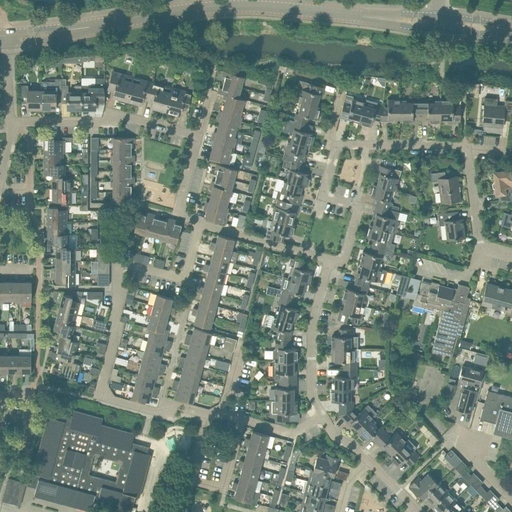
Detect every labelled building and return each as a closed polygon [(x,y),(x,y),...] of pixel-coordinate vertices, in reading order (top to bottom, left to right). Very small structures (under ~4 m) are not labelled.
[(82,62),(82,56),(62,58),(62,63),(80,64),(80,67),(82,67),(82,62)] [(244,82),(245,77),(224,71),(222,76),(225,77),(224,83),(241,87),(248,90),(249,90),(251,84),(244,82)] [(127,101),(133,78),(112,72),(110,80),(108,90),(114,91),(113,97),(127,101)] [(148,100),(152,83),(133,78),(127,101),(141,104),(142,99),(148,100)] [(55,96),(58,96),(58,79),(55,79),(55,82),(48,82),(48,91),(41,91),(41,109),(55,109),(55,96)] [(81,109),(81,86),(74,85),(74,92),(67,92),(67,86),(65,86),(65,79),(61,79),(58,79),(58,96),(61,96),(61,103),(67,103),(67,109),(81,109)] [(88,86),(81,86),(81,109),(95,109),(95,103),(104,104),(105,79),(95,79),(95,92),(88,92),(88,86)] [(324,87),(308,83),(299,80),(297,88),(293,100),(301,102),(320,107),(317,106),(320,95),(322,95),(324,87)] [(165,111),(172,88),(152,83),(148,100),(153,102),(151,107),(165,111)] [(241,87),(224,83),(222,89),(219,88),(218,93),(224,94),(240,98),(246,100),(248,90),(241,87)] [(41,109),(41,91),(28,91),(28,85),(21,85),(21,103),(27,103),(27,109),(41,109)] [(191,93),(172,88),(165,111),(179,115),(181,109),(186,111),(191,93)] [(268,102),(270,96),(265,94),(260,93),(257,103),(267,106),(268,102)] [(244,105),(246,100),(240,98),(224,94),(223,99),(225,99),(224,105),(241,110),(243,104),(244,105)] [(359,123),(365,100),(346,94),(344,101),(340,117),(347,120),(348,117),(359,120),(358,123),(359,123)] [(380,121),(382,107),(381,107),(376,106),(375,108),(364,105),(365,100),(359,123),(371,126),(373,119),(380,121)] [(400,122),(400,100),(388,100),(388,107),(382,107),(380,121),(388,121),(388,119),(400,119),(400,122)] [(413,115),(420,114),(420,101),(412,100),(412,103),(401,103),(401,100),(400,100),(400,122),(413,122),(413,115)] [(440,122),(440,100),(440,103),(428,103),(428,101),(420,101),(420,114),(427,114),(427,122),(440,122)] [(460,122),(460,100),(440,100),(440,122),(449,122),(449,119),(452,119),(452,122),(460,122)] [(504,114),(511,114),(511,101),(505,101),(504,106),(484,104),(482,125),(503,127),(504,114)] [(316,119),(320,107),(301,102),(298,113),(296,113),(294,121),(307,124),(309,117),(316,119)] [(241,110),(224,105),(222,111),(219,111),(218,115),(240,121),(241,117),(240,116),(241,110)] [(239,126),(240,121),(218,115),(217,120),(220,120),(218,126),(235,131),(237,126),(239,126)] [(307,124),(294,121),(286,119),(283,132),(292,134),(291,140),(288,139),(288,140),(306,145),(306,144),(309,145),(312,134),(305,132),(307,124)] [(235,131),(218,126),(217,132),(214,131),(213,136),(234,142),(236,138),(234,137),(235,131)] [(233,147),(234,142),(213,136),(211,140),(214,141),(213,147),(230,152),(231,146),(233,147)] [(62,153),(62,141),(65,141),(65,137),(44,137),(44,150),(53,150),(53,153),(62,153)] [(88,138),(76,138),(76,143),(81,143),(81,153),(88,153),(88,138)] [(134,138),(120,138),(111,138),(111,143),(113,143),(112,149),(131,149),(131,143),(134,143),(134,138)] [(306,145),(288,140),(285,152),(283,159),(290,161),(303,165),(305,157),(303,157),(304,153),(309,155),(311,147),(306,145)] [(230,152),(213,147),(211,153),(208,152),(207,157),(228,163),(230,158),(228,158),(230,152)] [(131,155),(131,149),(112,149),(112,154),(111,154),(111,160),(134,160),(134,155),(131,155)] [(62,164),(62,153),(53,153),(53,150),(44,150),(44,162),(53,162),(53,165),(65,165),(65,164),(62,164)] [(134,164),(134,160),(111,160),(111,164),(112,164),(112,170),(131,171),(131,164),(134,164)] [(301,172),(303,165),(290,161),(288,169),(290,169),(287,180),(284,179),(284,180),(305,186),(309,174),(301,172)] [(64,177),(65,165),(53,165),(53,162),(44,162),(44,174),(53,174),(53,177),(63,177),(64,177)] [(238,170),(216,164),(215,169),(218,170),(216,176),(233,180),(234,174),(237,175),(238,170)] [(398,178),(400,171),(396,170),(380,165),(377,173),(380,174),(377,185),(374,184),(374,185),(396,191),(399,179),(398,178)] [(131,177),(131,171),(112,170),(112,176),(110,176),(110,181),(134,181),(134,177),(131,177)] [(496,195),(498,195),(499,201),(511,203),(511,190),(511,184),(511,183),(511,172),(510,172),(510,170),(493,172),(496,195)] [(431,173),(431,180),(438,179),(441,203),(460,200),(457,177),(446,178),(445,172),(431,173)] [(233,180),(216,176),(214,181),(212,181),(211,185),(232,191),(234,186),(231,186),(233,180)] [(62,179),(63,177),(53,177),(53,189),(62,189),(62,192),(71,192),(71,179),(62,179)] [(305,187),(305,186),(284,180),(281,192),(278,191),(276,199),(278,199),(299,205),(301,198),(299,197),(302,186),(305,187)] [(134,186),(134,181),(110,181),(110,186),(112,186),(112,192),(131,192),(131,186),(134,186)] [(231,196),(232,191),(211,185),(209,190),(212,190),(210,196),(227,201),(228,195),(231,196)] [(389,201),(392,190),(395,191),(396,191),(374,185),(370,197),(378,199),(376,206),(389,209),(391,202),(389,201)] [(71,204),(71,192),(62,192),(62,189),(53,189),(52,200),(48,200),(48,205),(61,205),(61,204),(71,204)] [(131,198),(131,192),(112,192),(112,198),(111,198),(111,203),(134,203),(134,198),(131,198)] [(227,201),(210,196),(209,202),(206,202),(205,206),(227,212),(228,207),(225,206),(227,201)] [(297,213),(299,205),(278,199),(276,206),(275,206),(271,218),(295,225),(295,224),(292,224),(295,212),(297,213)] [(225,216),(227,212),(205,206),(204,211),(206,211),(205,218),(222,222),(224,216),(225,216)] [(400,212),(389,209),(376,206),(373,213),(376,214),(373,225),(370,224),(370,225),(391,231),(394,232),(397,230),(399,223),(398,220),(400,212)] [(48,207),(48,219),(57,219),(57,222),(66,222),(66,209),(58,209),(58,207),(48,207)] [(447,240),(464,238),(462,218),(456,219),(455,212),(458,212),(458,211),(438,214),(439,226),(445,225),(447,240)] [(511,211),(511,212),(511,214),(504,213),(500,225),(509,228),(511,220),(511,219),(511,211)] [(144,235),(150,214),(146,213),(145,215),(139,214),(134,231),(140,232),(139,234),(144,235)] [(155,237),(160,219),(154,218),(155,215),(150,214),(144,235),(148,237),(149,235),(155,237)] [(236,226),(243,228),(246,216),(239,215),(236,226)] [(165,241),(171,219),(167,218),(166,221),(160,219),(155,237),(161,238),(160,240),(165,241)] [(291,237),(295,225),(271,218),(271,219),(276,220),(273,231),(268,229),(266,238),(282,242),(284,235),(291,237)] [(66,234),(66,222),(57,222),(57,219),(48,219),(48,231),(57,231),(57,234),(68,234),(68,233),(66,234)] [(176,242),(180,228),(181,225),(175,223),(176,221),(171,219),(165,241),(169,242),(170,241),(176,242)] [(391,243),(394,232),(391,231),(370,225),(367,237),(374,239),(372,246),(393,252),(395,244),(391,243)] [(68,247),(68,234),(57,234),(57,231),(48,231),(48,243),(57,243),(57,246),(66,246),(66,247),(68,247)] [(231,251),(234,239),(218,235),(216,243),(211,242),(210,245),(231,251)] [(228,262),(231,251),(210,245),(210,248),(214,249),(212,257),(228,262)] [(66,249),(66,247),(66,246),(57,246),(56,258),(66,258),(66,261),(75,261),(75,249),(66,249)] [(391,260),(393,252),(372,246),(370,253),(363,251),(359,264),(380,269),(378,268),(380,260),(388,261),(388,259),(391,260)] [(109,261),(109,249),(97,249),(97,261),(109,261)] [(225,273),(228,262),(212,257),(210,265),(205,264),(204,267),(225,273)] [(75,273),(75,261),(66,261),(66,258),(56,258),(56,270),(66,270),(66,273),(75,273)] [(305,270),(307,263),(294,259),(288,278),(306,283),(309,284),(312,272),(305,270)] [(109,273),(109,261),(97,261),(97,273),(109,273)] [(387,271),(380,269),(359,264),(362,265),(359,276),(357,275),(355,283),(368,287),(370,280),(377,282),(377,281),(383,283),(387,271)] [(222,284),(225,273),(204,267),(203,270),(208,271),(206,279),(222,284)] [(75,285),(75,273),(66,273),(66,270),(56,270),(56,282),(65,282),(65,285),(75,285)] [(109,285),(109,273),(97,273),(97,285),(109,285)] [(303,295),(306,283),(288,278),(285,290),(281,289),(279,297),(293,300),(295,293),(303,295)] [(9,300),(9,282),(3,282),(3,279),(0,279),(0,301),(4,302),(4,300),(9,300)] [(20,302),(20,279),(15,279),(15,282),(9,282),(9,300),(15,300),(15,302),(20,302)] [(31,300),(31,282),(25,282),(25,279),(20,279),(20,302),(25,302),(25,300),(31,300)] [(219,295),(222,284),(206,279),(204,287),(199,286),(198,289),(219,295)] [(399,282),(396,294),(403,296),(407,284),(399,282)] [(425,305),(439,309),(437,316),(441,317),(431,351),(450,356),(455,337),(460,338),(471,299),(466,297),(469,287),(458,284),(457,290),(446,287),(446,289),(439,287),(439,285),(431,283),(431,284),(422,282),(419,294),(416,293),(413,306),(424,309),(425,305)] [(366,294),(368,287),(355,283),(353,290),(345,288),(342,300),(363,306),(366,307),(368,300),(367,294),(366,294)] [(509,312),(511,301),(511,290),(487,283),(481,304),(509,312)] [(216,306),(219,295),(198,289),(197,292),(202,294),(200,301),(216,306)] [(63,294),(60,306),(69,309),(68,312),(77,314),(82,297),(73,295),(73,297),(63,294)] [(173,298),(156,294),(153,305),(174,311),(175,308),(170,307),(173,298)] [(291,308),(293,300),(279,297),(277,304),(280,305),(276,316),(273,315),(273,316),(295,321),(299,309),(291,308)] [(361,313),(363,306),(342,300),(342,301),(345,301),(342,313),(340,312),(337,320),(358,326),(361,324),(363,317),(361,313)] [(213,317),(216,306),(200,301),(198,309),(193,308),(192,311),(213,317)] [(173,314),(174,311),(153,305),(150,316),(166,321),(168,313),(173,314)] [(69,309),(60,306),(57,318),(65,320),(65,323),(74,325),(77,314),(68,312),(69,309)] [(210,328),(213,317),(192,311),(191,314),(196,315),(194,324),(210,328)] [(245,325),(246,318),(247,315),(238,312),(235,323),(240,324),(245,325)] [(164,329),(166,321),(150,316),(147,328),(150,329),(165,333),(168,333),(169,330),(164,329)] [(295,322),(295,321),(273,316),(270,328),(277,330),(275,339),(290,340),(292,333),(289,332),(292,321),(295,322)] [(65,320),(57,318),(53,330),(62,332),(61,335),(71,337),(73,338),(76,326),(74,325),(65,323),(65,320)] [(104,331),(106,322),(100,321),(94,319),(92,327),(104,331)] [(211,333),(194,328),(197,329),(195,336),(186,333),(185,338),(208,345),(211,333)] [(163,339),(165,333),(150,329),(147,340),(170,347),(172,342),(163,339)] [(358,337),(353,337),(353,329),(339,329),(339,336),(332,336),(332,349),(335,349),(353,349),(358,349),(358,337)] [(19,338),(19,333),(8,333),(8,342),(12,342),(12,338),(19,338)] [(70,340),(71,337),(61,335),(58,346),(67,349),(66,352),(75,354),(78,342),(70,340)] [(222,348),(233,351),(237,340),(226,336),(222,348)] [(205,356),(208,345),(185,338),(184,343),(192,346),(190,352),(205,356)] [(290,348),(290,340),(275,339),(275,349),(273,351),(273,358),(274,360),(274,361),(297,361),(297,348),(290,348)] [(169,351),(170,347),(147,340),(144,352),(159,356),(161,349),(169,351)] [(80,355),(75,354),(66,352),(67,349),(58,346),(56,352),(49,350),(47,356),(63,360),(62,363),(72,366),(71,368),(76,370),(80,355)] [(353,361),(353,349),(335,349),(334,362),(342,362),(342,369),(356,369),(356,361),(353,361)] [(157,362),(159,356),(144,352),(141,363),(164,370),(165,365),(157,362)] [(202,368),(205,356),(190,352),(189,359),(180,356),(179,361),(202,368)] [(19,377),(19,356),(8,355),(8,372),(15,372),(15,377),(19,377)] [(31,356),(19,356),(19,377),(22,377),(22,373),(31,373),(31,356)] [(84,357),(83,363),(91,365),(92,359),(84,357)] [(217,360),(215,368),(228,371),(230,363),(217,360)] [(199,379),(202,368),(179,361),(177,366),(186,369),(184,375),(199,379)] [(297,361),(274,361),(274,374),(279,373),(279,381),(296,381),(296,373),(294,373),(294,361),(297,361)] [(79,371),(76,370),(71,368),(72,366),(62,363),(61,369),(54,367),(52,373),(68,377),(67,380),(76,382),(79,371)] [(163,375),(164,370),(141,363),(138,375),(152,379),(154,372),(163,375)] [(462,366),(461,371),(458,381),(463,382),(462,387),(477,391),(482,372),(462,366)] [(98,376),(100,369),(91,367),(89,373),(98,376)] [(118,369),(113,368),(110,380),(121,383),(121,382),(120,382),(121,377),(116,376),(118,369)] [(356,377),(356,369),(342,369),(342,376),(334,376),(334,389),(331,389),(350,389),(353,389),(353,377),(356,377)] [(151,386),(152,379),(138,375),(135,387),(158,393),(159,388),(151,386)] [(195,391),(199,379),(184,375),(182,382),(174,379),(172,385),(195,391)] [(296,389),(296,381),(279,381),(279,388),(274,388),(274,401),(294,401),(294,389),(296,389)] [(220,398),(223,386),(211,383),(208,395),(220,398)] [(452,399),(456,385),(448,383),(444,397),(452,399)] [(192,403),(195,391),(172,385),(171,389),(180,392),(178,398),(175,397),(175,398),(192,403)] [(156,398),(158,393),(135,387),(131,398),(149,403),(146,402),(148,395),(156,398)] [(471,413),(473,403),(477,391),(462,387),(456,409),(471,413)] [(350,401),(350,389),(331,389),(331,402),(339,402),(339,415),(352,409),(352,401),(350,401)] [(511,438),(511,397),(488,390),(480,419),(495,424),(492,433),(511,438)] [(297,401),(294,401),(274,401),(272,401),(272,413),(275,413),(275,421),(289,421),(289,413),(297,413),(297,401)] [(370,421),(372,418),(377,414),(367,404),(363,409),(357,414),(352,409),(339,415),(348,424),(350,423),(358,431),(356,433),(357,434),(370,421)] [(151,455),(146,453),(147,449),(131,444),(134,433),(134,434),(101,425),(102,418),(74,411),(75,410),(74,410),(72,419),(66,417),(67,415),(57,412),(56,419),(47,417),(32,473),(44,476),(43,480),(38,479),(34,496),(90,511),(92,503),(127,511),(130,511),(134,497),(139,498),(147,465),(150,455),(151,455)] [(378,428),(370,421),(357,434),(365,442),(371,437),(376,442),(385,433),(379,427),(378,428)] [(268,435),(259,433),(252,431),(250,439),(246,438),(245,441),(265,446),(268,435)] [(390,437),(385,433),(376,442),(381,448),(383,446),(391,455),(389,457),(390,457),(405,442),(395,432),(390,437)] [(430,439),(427,442),(432,447),(437,441),(439,440),(433,433),(428,438),(430,439)] [(419,456),(413,450),(414,449),(414,447),(407,440),(405,442),(390,457),(398,466),(404,461),(409,466),(419,456)] [(262,458),(265,446),(245,441),(244,444),(248,446),(246,453),(262,458)] [(297,454),(301,452),(298,447),(293,450),(289,464),(294,465),(297,454)] [(450,463),(457,456),(451,450),(447,454),(444,457),(450,463)] [(262,458),(246,453),(244,461),(240,460),(239,463),(259,469),(262,458)] [(311,470),(331,476),(333,476),(338,458),(326,455),(327,456),(325,463),(316,460),(317,457),(313,470),(311,470)] [(462,461),(457,456),(450,463),(455,468),(462,461)] [(259,469),(239,463),(238,466),(242,468),(240,475),(256,480),(259,469)] [(462,477),(467,472),(464,468),(459,473),(462,477)] [(328,487),(331,476),(311,470),(308,481),(328,487)] [(470,485),(478,478),(473,473),(470,475),(467,472),(462,477),(470,485)] [(256,480),(240,475),(238,483),(234,482),(233,485),(253,491),(256,480)] [(422,499),(439,482),(437,484),(430,476),(424,482),(418,477),(409,485),(422,499)] [(480,485),(483,483),(478,478),(470,485),(478,493),(483,489),(480,485)] [(325,498),(328,487),(308,481),(305,480),(302,492),(305,493),(325,498)] [(20,506),(26,483),(20,481),(14,504),(20,506)] [(433,505),(447,491),(439,482),(422,499),(423,499),(423,498),(425,500),(426,499),(433,505)] [(253,491),(233,485),(232,488),(236,490),(234,498),(250,502),(253,491)] [(487,502),(494,494),(489,489),(487,492),(483,489),(478,493),(487,502)] [(442,511),(455,499),(447,491),(433,505),(439,511),(438,511),(442,511)] [(322,509),(325,498),(305,493),(302,504),(322,509)] [(499,499),(494,494),(487,502),(495,510),(499,505),(496,502),(499,499)] [(459,511),(464,508),(455,499),(442,511),(459,511)]
